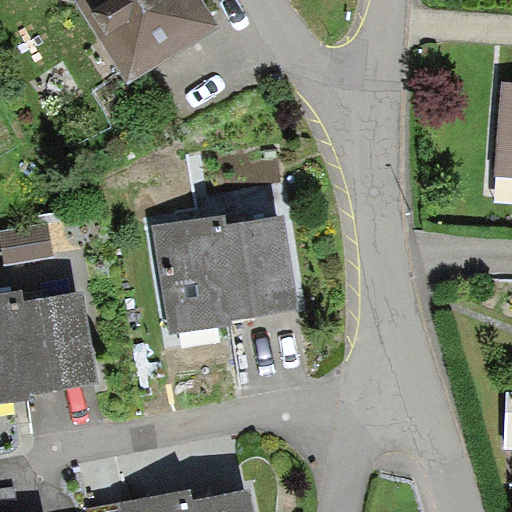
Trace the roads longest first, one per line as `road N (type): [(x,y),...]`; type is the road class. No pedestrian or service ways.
road 1 (residential): [(396,316),(370,49),(378,0)]
road 2 (residential): [(396,316),(458,511)]
road 3 (residential): [(350,511),(396,316)]
